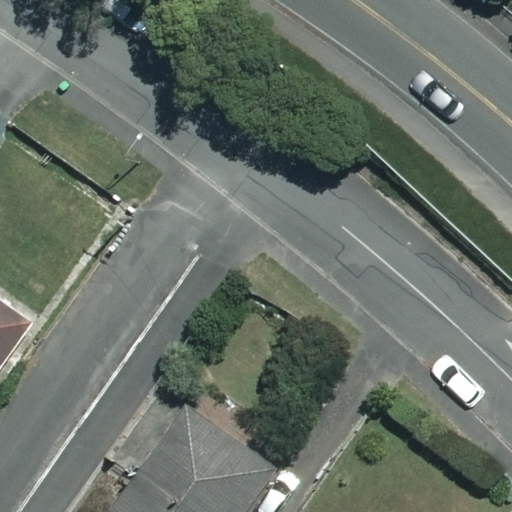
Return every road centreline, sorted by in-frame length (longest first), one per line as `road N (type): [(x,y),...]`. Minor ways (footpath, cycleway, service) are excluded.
road 1 (residential): [(20,0),(239,146),(436,306),(511,380)]
road 2 (tertiary): [(511,126),(353,0)]
